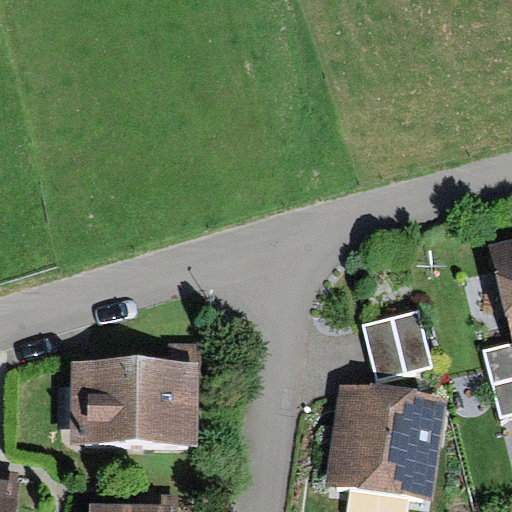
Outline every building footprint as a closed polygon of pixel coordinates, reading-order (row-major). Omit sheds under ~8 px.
[(511,255),(493,260),(511,339),(511,348),(487,354),(495,385),(511,380),(511,255)] [(419,317),(365,330),(378,384),(433,370),(419,317)] [(196,450),(197,370),(167,369),(73,369),(73,450),(196,450)] [(511,380),(495,385),(503,418),(511,415),(511,380)] [(445,405),(341,391),(327,489),(431,504),(439,444),(445,405)] [(0,486),(0,511),(16,511),(20,490),(0,486)]
